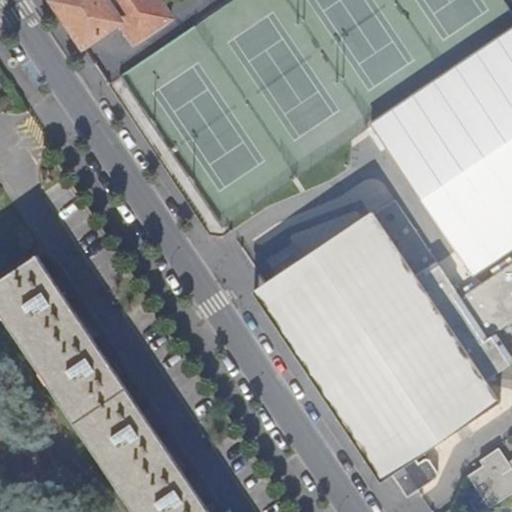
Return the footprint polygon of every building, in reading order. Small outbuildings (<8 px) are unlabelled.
[(51,0),(84,48),(121,24),(134,44),(172,19),(159,0),(51,0)] [(511,34),(447,78),(373,128),(471,274),(511,246),(511,34)] [(265,285),(391,475),(406,498),(418,490),(433,480),(435,478),(436,477),(436,476),(436,474),(428,461),(426,460),(425,460),(424,460),(421,460),(417,464),(413,459),(498,403),(483,381),(511,361),(511,360),(494,334),(511,322),(511,262),(492,276),(494,281),(478,292),(475,287),(460,298),(395,201),(375,215),(374,213),(265,285)] [(0,283),(0,316),(132,511),(206,511),(198,499),(205,494),(195,478),(187,483),(154,433),(161,428),(148,410),(141,415),(108,366),(116,361),(105,345),(98,350),(65,301),(73,296),(61,278),(53,284),(36,259),(10,277),(0,283)] [(475,287),(478,292),(494,281),(492,276),(475,287)] [(391,475),(265,285),(254,293),(380,482),(391,475)] [(511,492),(511,491),(511,471),(507,463),(496,448),(478,461),(481,466),(466,476),(487,508),(511,492)]
